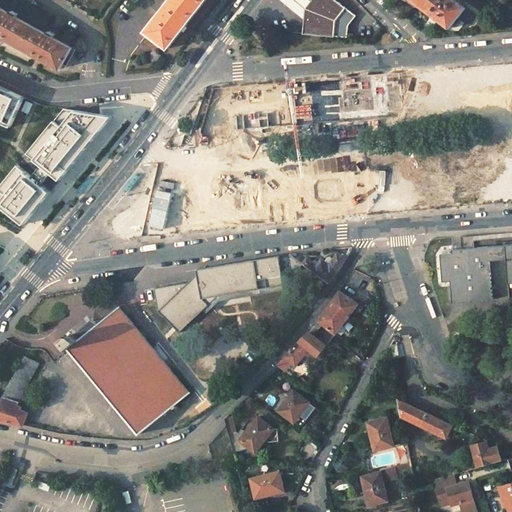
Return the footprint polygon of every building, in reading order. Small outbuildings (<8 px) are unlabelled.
[(21,0),(0,0),(0,7),(34,27),(44,32),(52,17),(21,0)] [(172,0),(147,33),(168,49),(186,27),(206,0),(172,0)] [(305,8),(311,1),(310,0),(280,0),(288,6),(304,20),(305,8)] [(346,8),(336,0),(311,0),(311,1),(305,8),(304,20),(303,33),(334,37),(336,20),(346,8)] [(464,9),(452,0),(413,0),(437,18),(450,27),(456,19),(464,9)] [(0,36),(0,37),(22,48),(34,27),(0,7),(0,36)] [(356,16),(346,8),(336,20),(334,37),(346,38),(347,26),(356,16)] [(464,9),(456,19),(468,28),(476,18),(464,9)] [(34,27),(22,48),(37,57),(61,70),(73,49),(44,32),(34,27)] [(163,56),(155,50),(149,58),(157,64),(163,56)] [(323,123),(376,118),(392,73),(319,80),(323,123)] [(282,126),(278,83),(212,89),(200,133),(282,126)] [(24,99),(0,88),(0,123),(12,129),(24,99)] [(65,110),(29,155),(53,175),(43,187),(19,167),(0,190),(0,201),(27,223),(31,219),(71,171),(97,139),(114,119),(65,110)] [(374,207),(368,174),(294,183),(298,216),(374,207)] [(260,221),(257,184),(183,191),(175,229),(260,221)] [(123,241),(135,236),(125,215),(113,220),(123,241)] [(181,332),(204,310),(208,314),(220,301),(285,291),(284,285),(285,285),(283,277),(296,274),(302,266),(290,257),(290,256),(280,257),(266,259),(199,270),(199,274),(190,283),(158,289),(159,303),(161,311),(181,332)] [(303,265),(329,284),(344,262),(337,256),(330,267),(323,262),(318,268),(306,260),(303,265)] [(353,270),(347,279),(355,285),(363,274),(353,270)] [(339,291),(320,321),(333,333),(355,304),(339,291)] [(70,346),(140,432),(187,394),(126,318),(119,310),(81,340),(72,335),(69,336),(65,339),(70,346)] [(331,337),(328,334),(325,331),(322,333),(317,339),(315,336),(316,335),(311,330),(284,358),(293,365),(304,354),(306,356),(310,352),(315,356),(331,337)] [(389,347),(382,362),(392,361),(389,347)] [(18,404),(40,362),(27,356),(3,400),(0,398),(0,419),(22,425),(29,413),(21,408),(22,406),(18,404)] [(230,374),(239,383),(250,371),(242,363),(230,374)] [(308,402),(292,391),(276,412),(292,423),(308,402)] [(447,438),(454,425),(399,398),(402,417),(447,438)] [(253,453),(264,438),(266,440),(268,441),(278,440),(277,428),(271,429),(256,417),(243,433),(240,430),(237,434),(234,431),(228,433),(233,453),(247,449),(253,453)] [(386,418),(368,423),(375,450),(393,446),(386,418)] [(226,425),(228,433),(234,431),(231,421),(225,423),(226,425)] [(309,460),(317,448),(306,440),(298,452),(309,460)] [(487,441),(470,445),(476,468),(502,460),(498,446),(489,448),(487,441)] [(380,472),(361,477),(367,506),(387,501),(382,482),(397,478),(396,475),(412,471),(411,463),(379,469),(380,472)] [(10,467),(5,481),(12,484),(17,470),(10,467)] [(248,479),(254,500),(284,491),(278,472),(248,479)] [(432,480),(438,501),(448,499),(449,502),(449,504),(459,502),(461,511),(474,508),(466,482),(455,485),(452,474),(432,480)] [(511,511),(511,481),(499,485),(504,504),(506,504),(508,511),(511,511)]
